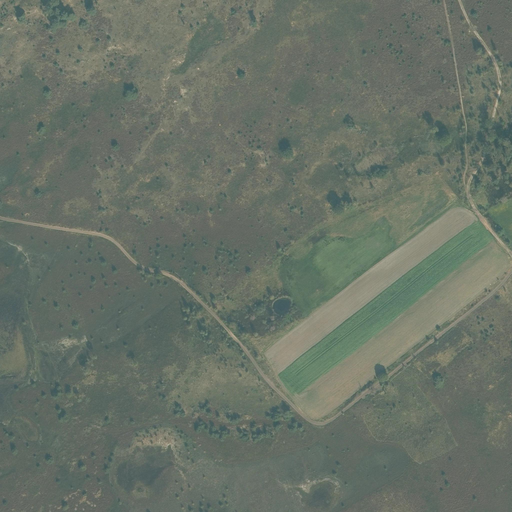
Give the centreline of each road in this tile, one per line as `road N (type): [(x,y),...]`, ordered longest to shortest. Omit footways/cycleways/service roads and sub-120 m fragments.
road 1 (track): [(511,271),(330,419),(312,422),(186,288),(101,240),(0,217)]
road 2 (track): [(511,255),(468,195),(500,88),(489,50),(459,0)]
road 3 (unknown): [(468,185),(471,147),(443,0)]
